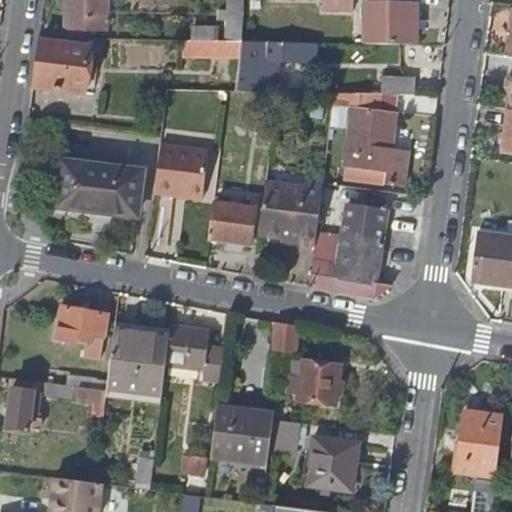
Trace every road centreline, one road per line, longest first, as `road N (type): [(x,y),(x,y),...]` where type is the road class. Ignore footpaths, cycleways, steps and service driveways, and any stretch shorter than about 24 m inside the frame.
road 1 (residential): [(0,252),(430,329)]
road 2 (residential): [(430,329),(474,0)]
road 3 (residential): [(24,0),(0,191)]
road 4 (residential): [(406,511),(430,329)]
